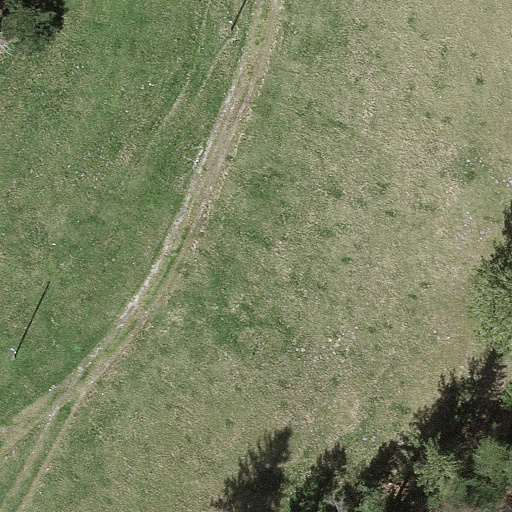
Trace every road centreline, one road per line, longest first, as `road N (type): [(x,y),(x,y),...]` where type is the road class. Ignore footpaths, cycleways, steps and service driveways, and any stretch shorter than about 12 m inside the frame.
road 1 (track): [(265,0),(255,56),(184,240),(146,297),(0,439)]
road 2 (track): [(70,378),(38,454),(0,510)]
